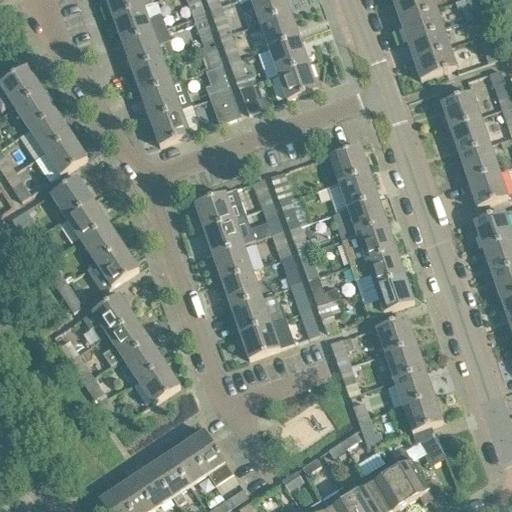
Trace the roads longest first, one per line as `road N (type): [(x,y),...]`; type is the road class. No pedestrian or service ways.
road 1 (residential): [(511,434),(390,105)]
road 2 (residential): [(147,184),(209,377),(276,479)]
road 3 (residential): [(390,105),(147,184)]
road 4 (residential): [(35,0),(147,184)]
road 5 (residential): [(85,511),(0,368)]
